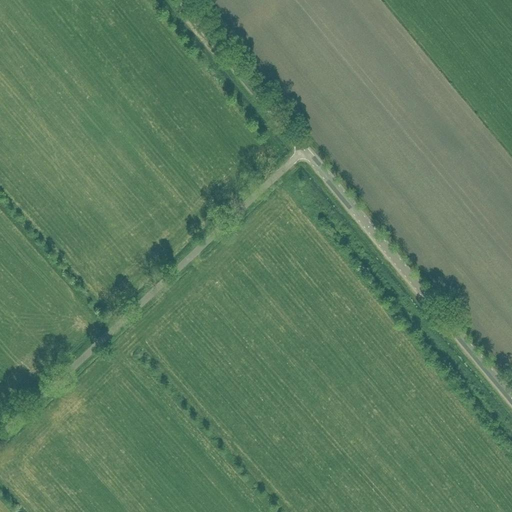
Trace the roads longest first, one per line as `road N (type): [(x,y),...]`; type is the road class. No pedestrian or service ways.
road 1 (unclassified): [(0,434),(302,149)]
road 2 (unclassified): [(511,401),(302,149)]
road 3 (unclassified): [(302,149),(179,0)]
